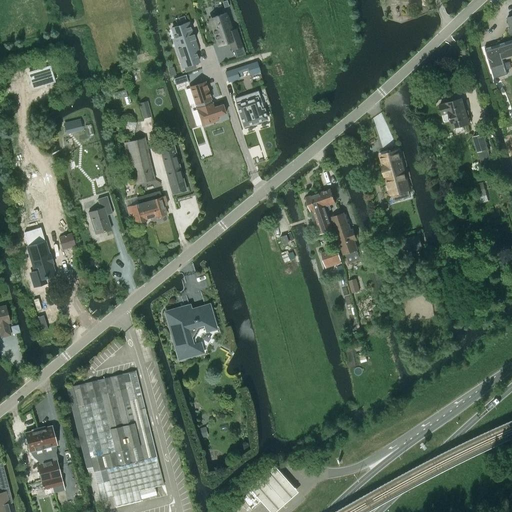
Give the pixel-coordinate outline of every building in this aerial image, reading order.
[(215,24),(212,25),(219,45),(228,42),(231,49),(231,51),(242,47),(244,54),(245,53),(236,28),(231,30),(230,27),(229,27),(228,22),(229,22),(226,13),(215,17),(213,17),(215,24)] [(497,42),(484,46),(494,78),(507,74),(501,55),(511,51),(511,16),(507,18),(510,29),(508,29),(509,34),(511,33),(511,34),(511,40),(498,44),(497,42)] [(189,23),(171,28),(175,38),(175,39),(179,38),(181,44),(175,46),(182,67),(183,67),(195,63),(196,62),(197,62),(198,61),(198,60),(195,50),(197,49),(194,39),(192,34),(189,23)] [(248,70),(250,75),(259,71),(256,62),(225,72),(228,82),(239,78),(237,73),(248,70)] [(39,69),(34,71),(28,73),(30,76),(29,76),(32,84),(33,88),(39,86),(44,85),(43,84),(46,84),(50,83),(50,82),(52,82),(54,82),(52,75),(51,73),(52,73),(51,71),(51,72),(50,68),(50,66),(48,66),(48,67),(47,67),(46,67),(41,69),(39,69)] [(173,79),(175,85),(188,81),(185,75),(173,79)] [(202,125),(218,120),(217,116),(225,113),(222,104),(214,107),(212,103),(211,103),(210,99),(211,99),(205,82),(189,87),(195,104),(196,104),(197,108),(196,108),(202,125)] [(234,98),(236,104),(243,127),(267,119),(264,109),(261,109),(257,97),(256,97),(255,92),(234,98)] [(439,105),(442,115),(449,113),(453,128),(469,123),(462,98),(439,105)] [(147,101),(139,104),(143,118),(151,116),(147,101)] [(134,133),(135,124),(125,122),(124,131),(134,133)] [(487,149),(483,134),(473,137),(478,152),(487,149)] [(134,184),(141,183),(134,157),(148,153),(144,138),(124,143),(134,184)] [(160,145),(162,150),(160,150),(172,194),(185,190),(173,146),(172,147),(170,142),(160,145)] [(409,190),(398,150),(380,155),(383,166),(382,166),(385,176),(386,175),(391,195),(409,190)] [(154,179),(148,153),(134,157),(141,183),(154,179)] [(52,173),(44,174),(46,184),(54,183),(52,173)] [(27,178),(29,184),(42,181),(41,175),(27,178)] [(45,181),(26,186),(33,208),(51,203),(45,181)] [(483,182),(475,185),(478,192),(485,190),(483,182)] [(320,192),(327,210),(331,209),(329,204),(335,203),(331,189),(320,192)] [(144,195),(150,217),(155,216),(155,217),(166,214),(164,206),(167,205),(164,196),(160,197),(158,191),(144,195)] [(327,210),(320,192),(306,197),(319,234),(333,229),(331,224),(327,210)] [(150,217),(144,195),(137,197),(138,203),(127,207),(129,216),(132,215),(135,223),(146,220),(145,219),(150,217)] [(95,234),(111,229),(106,215),(112,213),(107,196),(97,199),(100,208),(88,212),(95,234)] [(357,249),(353,240),(356,239),(353,230),(350,231),(348,224),(347,225),(343,213),(332,217),(336,228),(335,229),(344,254),(346,253),(347,257),(356,254),(355,250),(357,249)] [(71,233),(71,234),(68,226),(58,229),(61,237),(59,237),(63,250),(75,246),(71,233)] [(40,227),(24,232),(26,239),(28,247),(27,247),(34,268),(35,268),(35,270),(36,271),(30,273),(34,286),(45,282),(44,278),(47,277),(47,276),(54,273),(51,263),(52,263),(50,254),(48,255),(40,227)] [(283,245),(288,243),(286,235),(280,237),(283,245)] [(418,235),(405,239),(408,252),(422,249),(418,235)] [(321,253),(325,265),(340,261),(337,249),(321,253)] [(356,279),(349,281),(352,292),(359,291),(356,279)] [(0,332),(1,337),(10,335),(7,323),(10,323),(5,305),(0,306),(0,332)] [(179,359),(200,353),(197,343),(196,343),(195,338),(200,329),(205,328),(205,329),(215,326),(209,305),(181,312),(180,308),(165,312),(179,359)] [(73,388),(68,389),(95,501),(97,501),(100,500),(113,497),(115,506),(131,502),(141,500),(138,490),(163,484),(138,380),(136,372),(102,380),(94,382),(90,383),(73,388)] [(44,426),(38,428),(43,448),(46,462),(52,488),(53,488),(54,493),(64,490),(57,459),(56,452),(56,451),(56,450),(56,449),(56,448),(56,447),(56,446),(56,445),(57,445),(52,425),(45,427),(44,426)] [(43,448),(38,428),(32,430),(32,431),(25,432),(30,452),(31,451),(31,452),(31,453),(32,455),(33,456),(34,457),(35,458),(37,460),(38,461),(39,462),(40,463),(37,464),(43,490),(52,488),(46,462),(43,448)] [(14,511),(2,462),(0,462),(0,511),(14,511)] [(274,511),(298,491),(275,465),(249,487),(270,511),(274,511)] [(251,490),(242,498),(245,502),(243,504),(242,505),(246,509),(249,507),(249,506),(252,509),(260,501),(262,499),(253,488),(251,490)]
